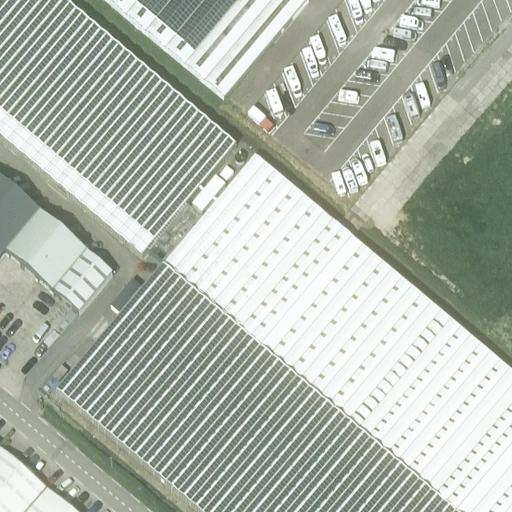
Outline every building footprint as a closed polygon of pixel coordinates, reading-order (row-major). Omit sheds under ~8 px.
[(149,256),(188,209),(240,148),(63,0),(0,0),(0,139),(145,260),(149,256)] [(99,0),(224,103),(310,0),(99,0)] [(151,280),(427,511),(511,511),(511,378),(470,343),(255,160),(202,221),(200,220),(161,266),(160,268),(151,280)] [(0,263),(5,258),(37,219),(39,217),(0,184),(0,263)] [(149,256),(161,266),(200,220),(188,209),(149,256)] [(109,281),(37,219),(5,258),(77,319),(109,281)] [(427,511),(151,280),(143,291),(55,394),(194,511),(427,511)] [(72,511),(0,451),(0,511),(72,511)]
